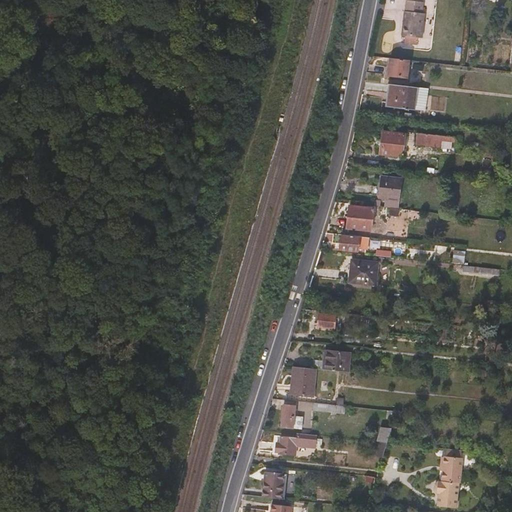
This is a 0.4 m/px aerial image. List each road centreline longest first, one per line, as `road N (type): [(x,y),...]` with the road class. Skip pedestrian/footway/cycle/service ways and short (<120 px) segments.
road 1 (residential): [(371,0),(331,176),(231,511)]
road 2 (unknown): [(243,466),(383,475),(431,503)]
